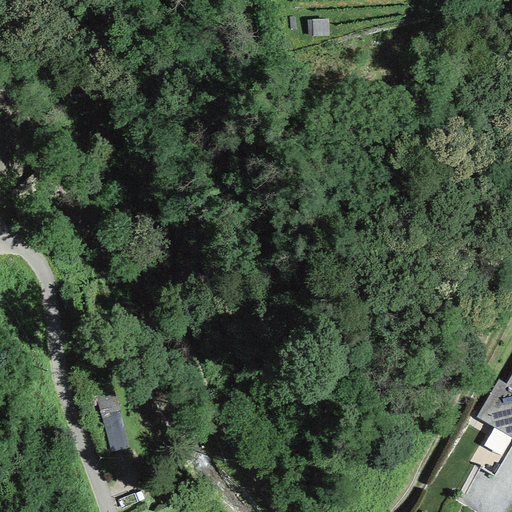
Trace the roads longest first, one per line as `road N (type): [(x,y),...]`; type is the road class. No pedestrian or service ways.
road 1 (track): [(276,511),(209,404),(195,369),(185,253),(121,149),(79,53)]
road 2 (track): [(511,298),(398,511)]
